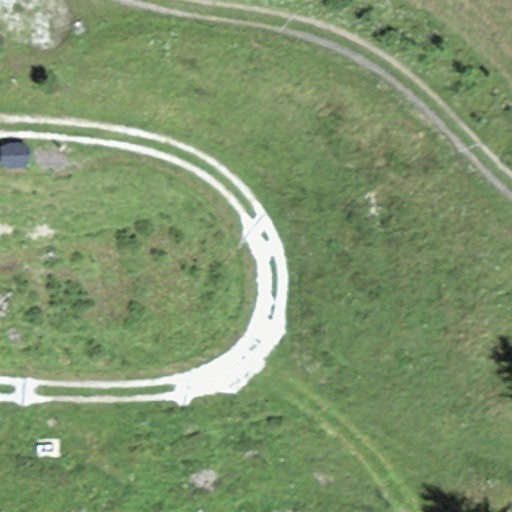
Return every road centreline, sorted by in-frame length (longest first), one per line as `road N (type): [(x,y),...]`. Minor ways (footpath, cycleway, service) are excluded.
road 1 (track): [(0,388),(161,389),(204,381),(255,347),(274,291),(264,233),(216,172),(129,138),(0,127)]
road 2 (track): [(154,0),(269,17),(359,48),(399,72),(511,184)]
